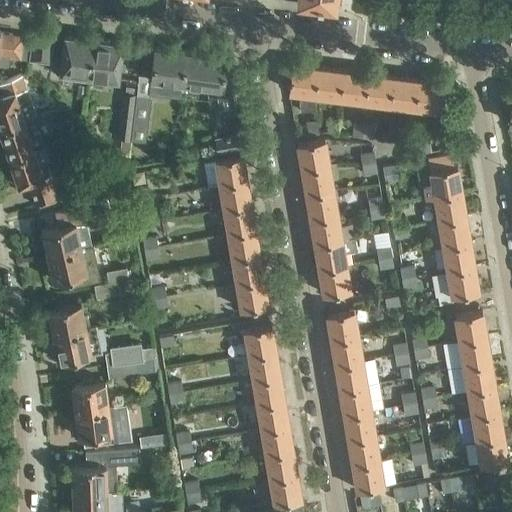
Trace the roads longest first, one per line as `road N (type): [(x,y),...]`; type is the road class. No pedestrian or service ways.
road 1 (residential): [(337,511),(253,19)]
road 2 (residential): [(511,291),(472,47)]
road 3 (residential): [(472,47),(253,19)]
road 4 (residential): [(16,511),(0,317)]
road 5 (residential): [(253,19),(103,0)]
